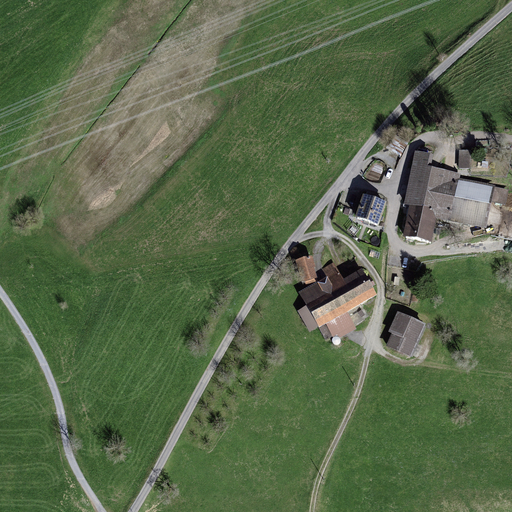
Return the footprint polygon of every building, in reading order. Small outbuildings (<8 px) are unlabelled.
[(460,154),(460,165),(472,165),(471,154),(460,154)] [(429,158),(411,158),(399,245),(427,251),(434,226),(486,236),(494,193),(458,182),(427,174),(429,158)] [(385,210),(360,203),(354,223),(379,230),(385,210)] [(325,288),(301,302),(317,330),(325,325),(334,342),(350,333),(345,323),(376,306),(356,271),(348,276),(340,262),(318,274),(325,288)] [(310,265),(293,269),(299,293),(316,289),(310,265)] [(424,335),(399,326),(388,356),(412,365),(424,335)]
